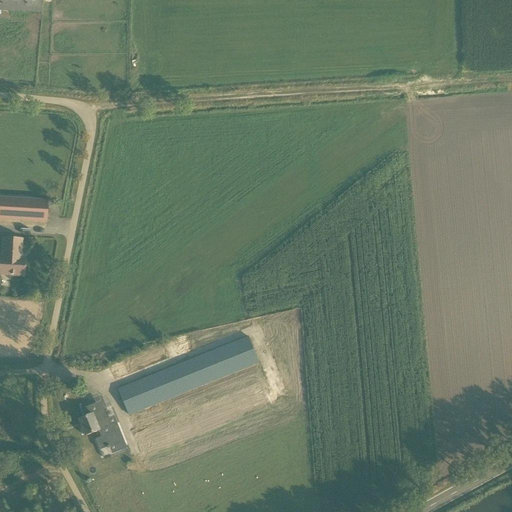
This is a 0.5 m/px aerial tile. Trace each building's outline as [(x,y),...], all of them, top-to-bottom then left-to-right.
[(0,0),(0,10),(42,12),(42,0),(0,0)] [(0,219),(46,222),(48,201),(0,197),(0,219)] [(22,239),(1,238),(1,252),(9,252),(7,276),(24,277),(25,258),(21,258),(22,239)] [(0,275),(7,276),(9,252),(1,252),(0,258),(0,275)] [(248,336),(119,388),(131,415),(259,363),(248,336)] [(166,345),(112,363),(117,379),(171,361),(166,345)] [(244,383),(247,389),(133,430),(143,457),(280,408),(269,378),(254,383),(253,380),(244,383)] [(84,435),(85,434),(86,436),(99,431),(101,437),(96,439),(100,450),(106,448),(108,447),(108,449),(111,448),(110,446),(118,443),(120,449),(126,446),(117,423),(110,426),(108,420),(108,419),(105,411),(94,415),(93,415),(89,406),(82,409),(85,418),(80,420),(83,428),(82,428),(81,427),(81,428),(84,435),(85,435),(84,435)]
